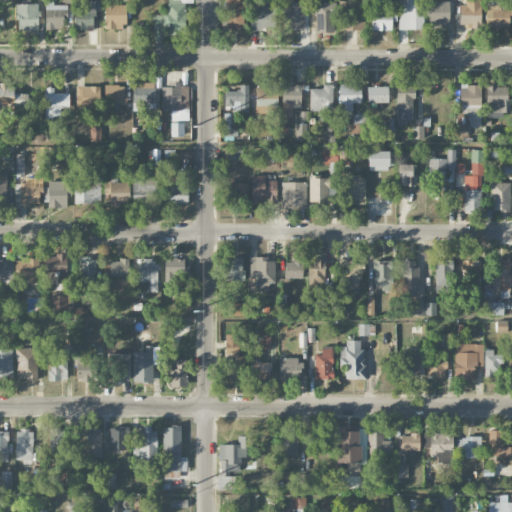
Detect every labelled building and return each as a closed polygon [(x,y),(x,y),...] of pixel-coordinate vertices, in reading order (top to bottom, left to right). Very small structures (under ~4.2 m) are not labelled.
[(125,5),(114,5),(113,0),(104,0),(105,30),(126,29),(125,5)] [(154,16),(154,39),(163,39),(163,35),(185,35),(185,3),(192,3),(192,0),(167,0),(167,16),(154,16)] [(243,30),(243,0),(226,0),(226,30),(243,30)] [(399,30),(423,30),(422,0),(405,0),(406,5),(398,5),(399,30)] [(480,0),(460,0),(461,25),(481,25),(480,0)] [(68,6),(53,5),(53,1),(45,1),(45,29),(63,29),(63,18),(67,19),(68,6)] [(339,30),(365,30),(364,1),(339,1),(339,30)] [(94,2),(74,3),(75,31),(95,30),(94,2)] [(269,2),(253,2),(254,30),(275,29),(274,21),(270,21),(269,2)] [(304,3),(283,2),(283,30),(304,30),(304,3)] [(335,32),(335,2),(315,3),(316,33),(335,32)] [(449,28),(449,2),(429,2),(428,28),(449,28)] [(38,4),(16,4),(17,31),(38,30),(38,4)] [(486,28),(508,27),(508,6),(486,7),(486,28)] [(391,31),(392,22),(396,22),(396,10),(371,9),(371,30),(391,31)] [(133,110),(155,110),(155,83),(133,82),(133,110)] [(486,118),(501,118),(501,113),(508,113),(508,87),(497,87),(497,83),(486,84),(486,118)] [(27,94),(13,95),(13,84),(0,84),(0,111),(14,112),(13,106),(28,106),(27,94)] [(125,85),(104,86),(105,105),(125,105),(125,85)] [(161,85),(162,110),(171,110),(171,121),(188,121),(188,85),(161,85)] [(248,85),(239,85),(239,91),(224,92),(225,106),(232,106),(232,113),(248,113),(248,85)] [(309,111),(332,111),(332,85),(323,85),(323,89),(310,89),(309,111)] [(361,103),(360,85),(338,86),(339,112),(352,111),(352,103),(361,103)] [(481,85),(460,85),(460,112),(480,113),(481,85)] [(76,112),(100,112),(100,86),(76,87),(76,112)] [(302,108),(301,86),(282,86),(282,118),(292,118),(292,108),(302,108)] [(366,87),(367,109),(377,109),(377,103),(388,103),(387,86),(366,87)] [(255,88),(256,107),(278,107),(277,87),(255,88)] [(396,120),(412,120),(413,87),(397,87),(396,120)] [(69,94),(53,93),(53,88),(45,88),(45,118),(61,118),(61,108),(69,108),(69,94)] [(456,137),(465,137),(466,114),(458,113),(458,118),(456,118),(456,137)] [(381,130),(394,131),(394,118),(382,118),(381,130)] [(348,125),(351,138),(363,136),(361,122),(348,125)] [(171,137),(184,137),(183,123),(170,123),(171,137)] [(295,124),(296,143),(306,142),(305,124),(295,124)] [(413,139),(424,139),(424,126),(413,126),(413,139)] [(90,142),(101,142),(101,127),(90,127),(90,142)] [(326,141),(334,142),(335,127),(326,127),(326,141)] [(360,162),(360,147),(339,148),(339,163),(360,162)] [(277,148),(269,148),(268,158),(277,158),(277,148)] [(428,181),(444,181),(445,169),(455,169),(455,150),(447,150),(446,159),(429,159),(428,181)] [(482,150),(471,151),(471,189),(482,189),(482,150)] [(392,151),(368,152),(368,171),(393,171),(392,151)] [(296,155),(282,154),(281,161),(296,163),(296,155)] [(23,177),(23,159),(15,159),(15,177),(23,177)] [(415,165),(398,164),(397,185),(415,186),(415,165)] [(17,206),(39,206),(38,170),(24,170),(25,184),(16,185),(17,206)] [(251,204),(276,204),(276,180),(264,180),(264,175),(251,176),(251,204)] [(365,176),(345,176),(344,204),(365,204),(365,176)] [(309,204),(335,204),(335,189),(329,188),(329,177),(309,177),(309,204)] [(153,208),(154,179),(133,178),(132,207),(153,208)] [(101,181),(74,181),(74,204),(101,204),(101,181)] [(110,206),(129,206),(129,181),(110,181),(110,206)] [(68,209),(68,182),(49,182),(49,209),(68,209)] [(281,207),(305,207),(306,183),(281,182),(281,207)] [(187,205),(188,183),(167,183),(166,204),(187,205)] [(247,204),(247,184),(230,183),(229,204),(247,204)] [(491,211),(510,211),(510,183),(491,183),(491,211)] [(481,211),(481,190),(463,190),(464,212),(481,211)] [(66,284),(67,254),(55,253),(55,256),(45,256),(45,284),(66,284)] [(96,258),(79,257),(78,284),(95,284),(96,258)] [(243,258),(226,257),(225,281),(242,281),(243,258)] [(38,258),(15,259),(16,282),(39,281),(38,258)] [(164,259),(165,282),(175,282),(175,275),(187,275),(187,258),(164,259)] [(250,258),(249,279),(256,279),(256,291),(269,291),(269,282),(274,282),(275,259),(250,258)] [(324,285),(325,259),(308,259),(308,285),(324,285)] [(402,259),(401,297),(417,297),(418,259),(402,259)] [(128,277),(129,260),(110,260),(109,276),(128,277)] [(139,283),(149,282),(149,292),(158,292),(158,260),(139,261),(139,283)] [(303,260),(285,260),(285,278),(302,279),(303,260)] [(339,261),(340,291),(361,290),(360,260),(339,261)] [(373,288),(392,289),(392,261),(374,261),(373,288)] [(479,299),(480,261),(463,261),(462,298),(479,299)] [(510,262),(491,262),(492,291),(511,290),(510,262)] [(67,296),(50,296),(50,313),(67,313),(67,296)] [(435,316),(435,301),(410,302),(410,316),(435,316)] [(503,303),(485,302),(485,314),(503,315),(503,303)] [(232,315),(247,316),(247,304),(232,303),(232,315)] [(366,334),(366,324),(358,324),(358,334),(366,334)] [(225,357),(226,357),(225,379),(244,379),(244,357),(238,357),(239,335),(225,335),(225,357)] [(364,380),(363,343),(339,343),(340,365),(344,365),(345,380),(364,380)] [(483,345),(455,344),(454,380),(476,380),(477,369),(483,370),(483,345)] [(314,355),(315,380),(333,379),(332,346),(321,346),(321,355),(314,355)] [(17,380),(37,379),(37,348),(16,348),(17,380)] [(418,380),(420,350),(402,349),(400,379),(418,380)] [(0,350),(0,376),(13,376),(12,350),(0,350)] [(484,378),(500,378),(500,351),(484,351),(484,378)] [(67,381),(66,352),(48,352),(49,381),(67,381)] [(133,352),(133,383),(151,383),(152,353),(133,352)] [(129,354),(105,353),(105,370),(111,370),(111,382),(129,382),(129,354)] [(77,381),(95,380),(94,358),(76,358),(77,381)] [(300,358),(279,358),(279,380),(300,379),(300,358)] [(427,378),(447,377),(446,359),(427,359),(427,378)] [(170,387),(186,387),(186,360),(170,360),(170,387)] [(250,363),(250,376),(271,376),(270,362),(250,363)] [(162,427),(163,471),(186,471),(185,457),(181,457),(181,427),(162,427)] [(86,458),(102,458),(102,428),(86,428),(86,458)] [(129,451),(129,429),(109,430),(109,452),(129,451)] [(156,429),(138,430),(140,469),(157,469),(156,429)] [(15,462),(32,462),(33,430),(16,430),(15,462)] [(510,457),(510,447),(506,447),(506,431),(489,430),(488,456),(510,457)] [(49,457),(63,457),(64,431),(49,431),(49,457)] [(338,463),(359,463),(359,431),(337,431),(338,463)] [(392,441),(383,441),(383,431),(367,431),(368,455),(393,454),(392,441)] [(430,460),(452,461),(452,433),(430,432),(430,460)] [(279,456),(297,456),(297,433),(278,433),(279,456)] [(418,435),(400,435),(400,451),(418,451),(418,435)] [(218,445),(219,477),(231,477),(231,472),(240,472),(240,459),(249,459),(248,437),(237,437),(237,445),(218,445)] [(456,437),(456,458),(480,458),(481,438),(456,437)] [(395,478),(407,478),(407,465),(396,464),(395,478)] [(61,486),(72,485),(72,472),(61,472),(61,486)] [(115,473),(102,473),(102,489),(116,489),(115,473)] [(11,474),(1,475),(3,490),(13,489),(11,474)] [(364,476),(337,477),(337,488),(364,488),(364,476)] [(484,511),(511,511),(511,502),(507,502),(507,495),(499,495),(499,503),(485,502),(484,511)] [(452,511),(453,497),(439,496),(438,511),(452,511)] [(291,511),(302,511),(305,511),(306,498),(292,497),(291,511)] [(187,500),(171,500),(170,507),(187,508),(187,500)]
